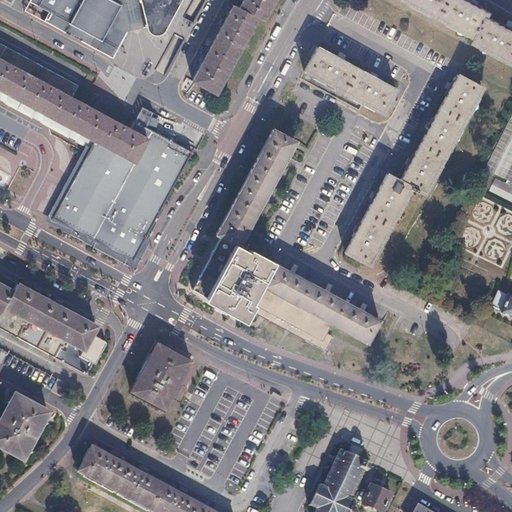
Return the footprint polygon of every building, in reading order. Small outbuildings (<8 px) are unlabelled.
[(31,0),(31,2),(49,13),(44,22),(114,61),(128,35),(119,0),(31,0)] [(119,0),(128,35),(138,32),(147,30),(139,0),(119,0)] [(139,0),(147,30),(149,34),(151,35),(153,37),(156,37),(158,37),(161,37),(163,35),(166,33),(183,0),(139,0)] [(273,0),(245,0),(239,11),(233,8),(219,34),(204,62),(193,83),(214,95),(256,19),(262,22),(273,0)] [(464,0),(405,0),(479,40),(477,44),(511,63),(511,31),(490,19),(492,15),(478,7),(464,0)] [(78,87),(0,44),(0,100),(5,103),(17,110),(30,117),(43,125),(45,126),(56,132),(69,139),(79,144),(87,149),(61,199),(50,218),(75,232),(89,239),(129,262),(190,153),(165,140),(173,126),(166,122),(155,134),(131,121),(126,130),(95,113),(70,100),(78,87)] [(317,48),(304,72),(382,115),(395,90),(317,48)] [(480,89),(456,76),(401,183),(385,175),(345,253),(368,266),(409,190),(410,187),(417,191),(424,195),(480,89)] [(511,113),(484,170),(511,183),(511,113)] [(293,142),(272,131),(214,233),(237,246),(293,142)] [(213,236),(220,239),(216,245),(205,266),(195,284),(191,291),(218,305),(242,318),(271,264),(237,246),(214,233),(213,236)] [(378,321),(271,264),(242,318),(244,319),(248,311),(251,305),(321,343),(326,335),(331,326),(366,345),(378,321)] [(0,328),(86,375),(92,363),(95,364),(108,341),(92,333),(96,326),(85,320),(74,314),(63,308),(53,303),(42,297),(20,285),(1,275),(0,274),(0,328)] [(499,309),(498,311),(511,317),(511,294),(506,292),(506,294),(497,290),(490,305),(499,309)] [(251,305),(248,311),(323,351),(331,337),(326,335),(321,343),(251,305)] [(190,359),(158,342),(132,389),(165,406),(171,396),(190,359)] [(0,346),(0,363),(62,396),(69,384),(0,346)] [(48,415),(14,396),(0,421),(0,450),(22,462),(48,415)] [(209,511),(91,447),(77,471),(151,511),(209,511)] [(311,508),(316,510),(314,511),(354,511),(354,510),(350,508),(352,505),(354,504),(353,501),(350,502),(348,502),(353,492),(355,493),(356,490),(354,489),(358,482),(359,483),(361,479),(359,478),(362,473),(365,474),(367,472),(365,471),(367,469),(368,469),(369,467),(361,463),(343,455),(339,453),(337,457),(335,456),(333,459),(335,460),(332,465),(331,465),(329,468),(331,468),(327,476),(326,475),(324,478),(326,479),(321,489),(319,488),(318,485),(315,486),(317,489),(309,505),(307,505),(306,506),(307,509),(311,508)] [(381,511),(388,497),(369,488),(360,505),(373,511),(381,511)]
